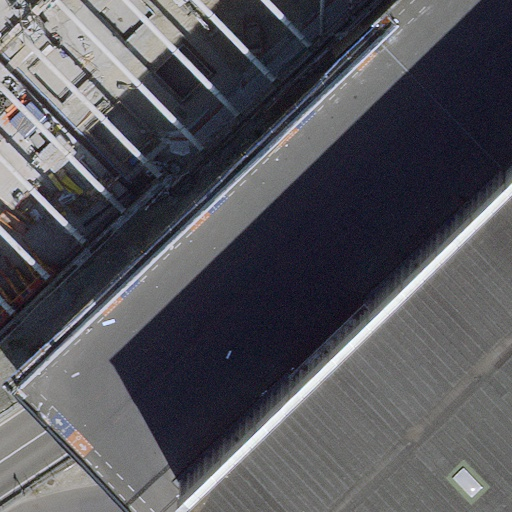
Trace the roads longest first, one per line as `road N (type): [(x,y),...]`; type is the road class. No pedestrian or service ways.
road 1 (tertiary): [(511,9),(63,419),(0,461)]
road 2 (unclassified): [(439,390),(350,461),(288,491),(187,511)]
